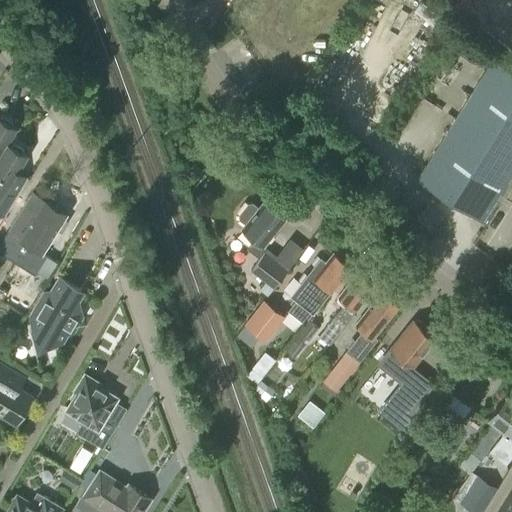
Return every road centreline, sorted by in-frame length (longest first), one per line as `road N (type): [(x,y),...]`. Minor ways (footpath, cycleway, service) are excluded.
road 1 (unclassified): [(511,347),(233,129),(215,102)]
road 2 (residential): [(128,283),(78,135),(0,39)]
road 3 (residential): [(211,511),(128,283)]
road 4 (residential): [(128,283),(27,444)]
